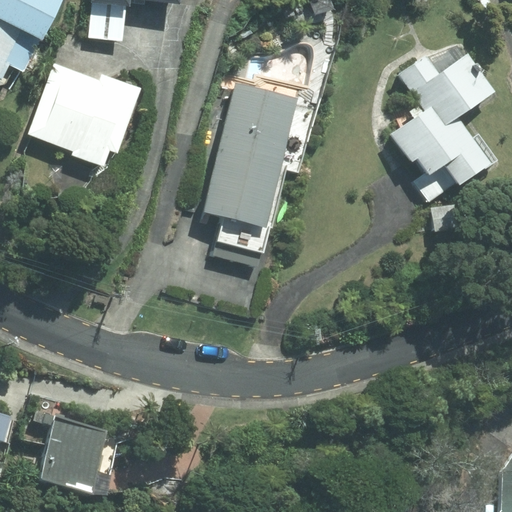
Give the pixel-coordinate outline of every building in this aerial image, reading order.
[(0,0),(0,65),(15,73),(29,46),(25,44),(47,0),(0,0)] [(170,0),(81,0),(77,39),(113,44),(118,2),(170,8),(170,0)] [(407,182),(421,203),(478,165),(446,117),(483,93),(458,55),(428,75),(416,57),(388,75),(414,113),(380,136),(399,164),(404,161),(414,177),(407,182)] [(92,82),(47,65),(18,138),(92,167),(98,153),(106,155),(130,91),(94,77),(92,82)] [(287,100),(228,84),(193,213),(253,229),(287,100)] [(94,434),(44,421),(26,488),(76,501),(94,434)] [(511,511),(511,437),(511,438),(493,473),(490,511),(511,511)]
